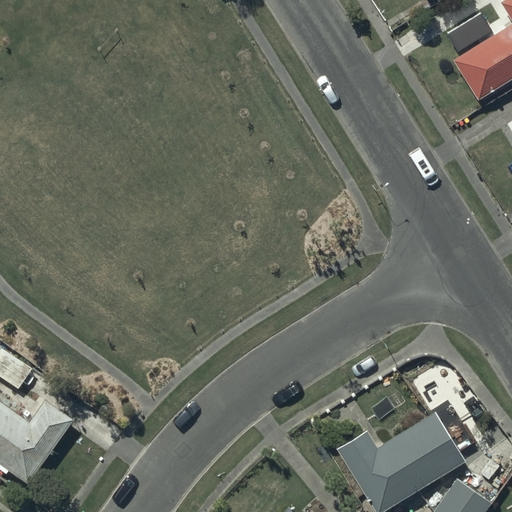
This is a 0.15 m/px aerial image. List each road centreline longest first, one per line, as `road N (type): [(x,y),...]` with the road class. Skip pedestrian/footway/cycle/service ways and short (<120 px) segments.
road 1 (residential): [(132,511),(191,435),(231,400),(459,252)]
road 2 (residential): [(301,0),(459,252)]
